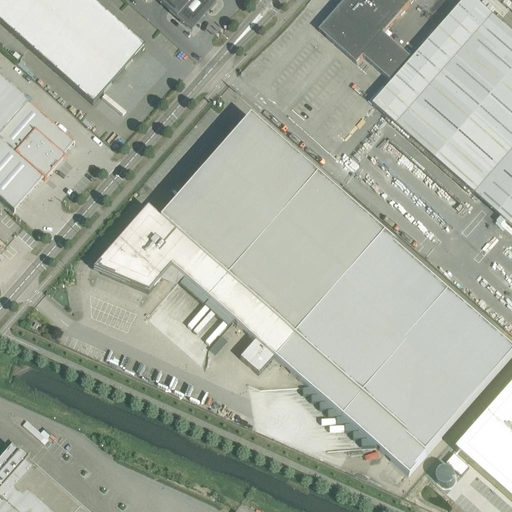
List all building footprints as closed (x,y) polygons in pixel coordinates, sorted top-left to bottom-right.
[(144,48),(90,0),(0,0),(0,24),(93,106),(144,48)] [(153,0),(191,33),(216,4),(211,0),(153,0)] [(347,0),(319,33),(326,39),(357,66),(363,58),(393,85),(373,107),(511,229),(511,35),(472,0),(467,0),(413,62),(383,35),(410,6),(403,0),(347,0)] [(0,81),(0,202),(14,214),(15,214),(14,213),(42,180),(44,182),(50,176),(51,177),(54,174),(53,173),(64,159),(62,157),(72,146),(73,147),(74,146),(0,81)] [(383,237),(249,119),(160,221),(147,210),(99,265),(93,272),(148,294),(170,269),(184,281),(180,285),(203,306),(207,301),(208,302),(204,307),(228,327),(232,323),(275,361),(383,237)] [(408,478),(511,359),(511,350),(383,237),(275,361),(308,390),(374,448),(408,478)] [(511,390),(457,453),(511,501),(511,390)] [(42,445),(50,436),(44,430),(40,434),(35,430),(31,435),(42,445)] [(82,511),(19,456),(20,454),(15,459),(8,452),(0,461),(0,511),(82,511)] [(455,456),(447,466),(462,479),(471,470),(455,456)] [(438,477),(437,479),(437,481),(437,483),(438,485),(439,486),(441,488),(442,489),(444,489),(446,489),(448,489),(450,489),(452,488),(453,486),(454,485),(455,483),(455,481),(455,479),(455,477),(454,476),(453,474),(452,473),(450,472),(448,471),(446,471),(445,471),(443,472),(441,473),(440,474),(438,475),(438,477)]
